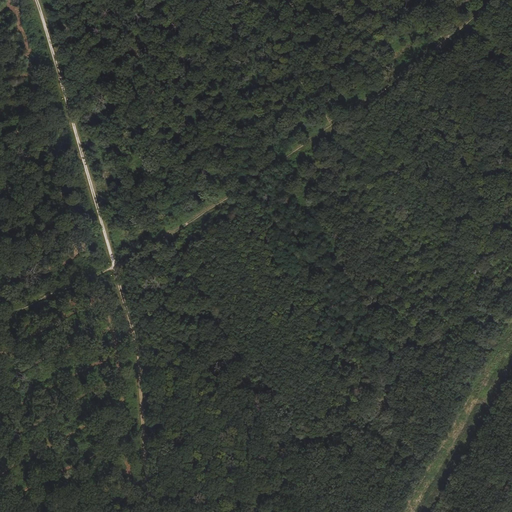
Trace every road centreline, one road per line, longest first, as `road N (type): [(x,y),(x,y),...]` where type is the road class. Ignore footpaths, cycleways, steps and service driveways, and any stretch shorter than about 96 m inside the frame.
road 1 (track): [(0,321),(115,272),(330,123)]
road 2 (track): [(330,123),(491,0)]
road 3 (track): [(330,123),(246,0)]
